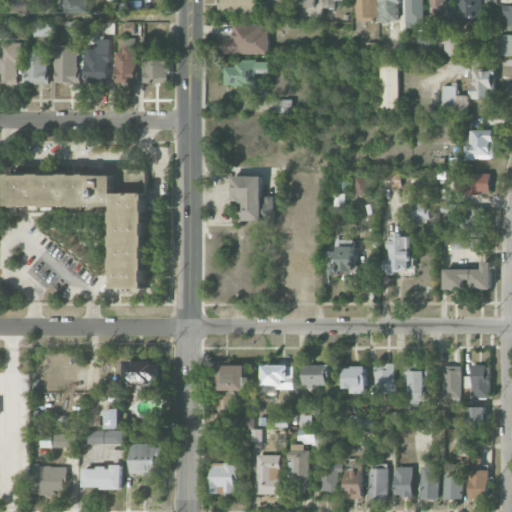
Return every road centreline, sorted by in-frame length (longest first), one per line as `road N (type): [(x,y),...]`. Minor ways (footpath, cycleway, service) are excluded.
road 1 (residential): [(511,326),(0,328)]
road 2 (secondary): [(190,511),(191,0)]
road 3 (residential): [(508,511),(511,203)]
road 4 (residential): [(189,122),(0,116)]
